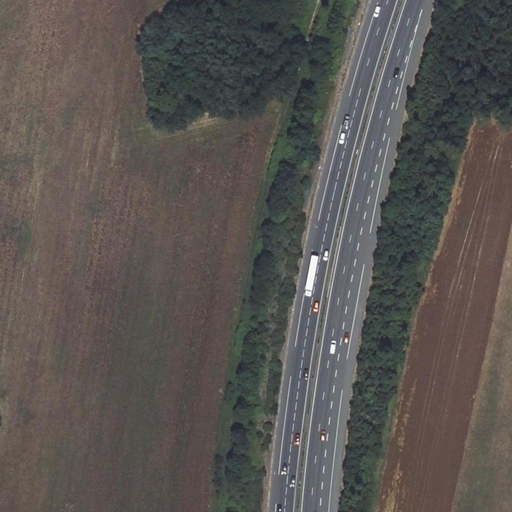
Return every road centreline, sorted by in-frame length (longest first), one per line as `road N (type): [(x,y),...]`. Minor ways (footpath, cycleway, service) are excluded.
road 1 (motorway): [(311,511),(352,235),(415,0)]
road 2 (motorway): [(387,0),(326,228),(285,511)]
